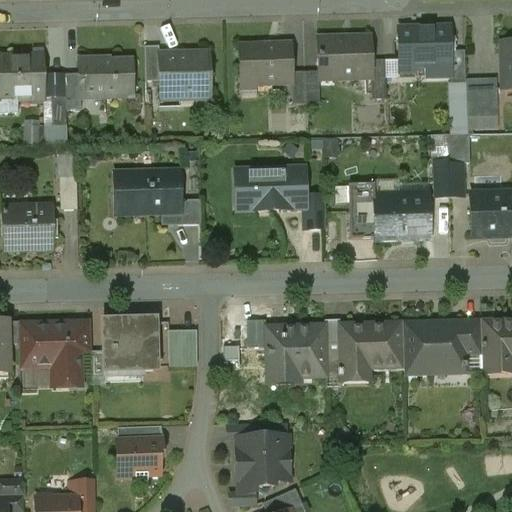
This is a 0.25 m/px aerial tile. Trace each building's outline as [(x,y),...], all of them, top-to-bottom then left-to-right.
[(450,53),(449,30),(398,31),(399,63),(411,63),(411,68),(449,68),(450,68),(450,53)] [(371,38),(316,39),(317,74),(318,84),(319,84),(319,81),(371,80),(372,80),(371,63),(371,38)] [(511,43),(501,44),(503,92),(511,92),(511,43)] [(291,46),(238,47),(240,93),(241,93),(241,88),(291,86),(292,86),(292,74),(291,46)] [(158,56),(158,49),(144,49),(145,84),(158,84),(157,56),(158,56)] [(465,84),(464,53),(450,53),(450,68),(449,68),(449,86),(465,86),(465,85),(465,84)] [(158,56),(157,56),(158,84),(159,103),(209,102),(210,108),(211,108),(209,54),(158,56)] [(42,59),(0,60),(0,96),(17,96),(17,101),(43,101),(43,100),(43,77),(42,59)] [(133,100),(132,63),(97,64),(97,62),(78,62),(78,76),(79,101),(80,101),(133,100)] [(384,63),(371,63),(372,80),(371,80),(371,102),(385,102),(384,63)] [(304,74),(292,74),(292,86),(291,86),(291,107),(305,107),(304,74)] [(317,74),(304,74),(305,107),(319,106),(319,84),(318,84),(317,74)] [(78,76),(65,77),(66,113),(80,113),(80,101),(79,101),(78,76)] [(66,113),(65,77),(43,77),(43,100),(51,99),(52,143),(66,143),(66,117),(66,113)] [(496,83),(465,84),(465,85),(465,86),(466,120),(497,120),(496,83)] [(465,86),(449,86),(451,138),(467,137),(466,120),(465,86)] [(447,166),(432,166),(433,199),(448,199),(447,166)] [(462,166),(447,166),(448,199),(464,199),(462,166)] [(303,175),(277,176),(277,173),(236,174),(236,208),(267,207),(267,213),(268,213),(304,211),(303,175)] [(178,176),(115,177),(116,217),(147,216),(177,215),(179,215),(179,204),(178,176)] [(76,213),(75,180),(59,181),(60,213),(76,213)] [(373,187),(348,188),(349,242),(374,242),(373,200),(400,199),(400,196),(373,197),(373,187)] [(511,196),(469,198),(470,240),(511,238),(511,196)] [(400,199),(373,200),(374,242),(429,241),(428,199),(400,199)] [(200,204),(179,204),(179,215),(177,215),(178,229),(201,228),(200,204)] [(52,210),(1,211),(4,253),(53,252),(52,210)] [(267,219),(255,220),(256,248),(269,248),(268,213),(267,213),(267,219)] [(157,374),(155,322),(101,324),(102,355),(103,376),(105,376),(157,374)] [(90,355),(89,324),(76,324),(76,329),(78,329),(78,356),(90,355)] [(339,324),(323,324),(324,329),(325,381),(341,380),(341,377),(339,329),(339,324)] [(511,324),(480,325),(481,372),(511,371),(511,362),(511,324)] [(264,331),(264,325),(246,325),(246,352),(265,351),(264,331)] [(426,331),(425,327),(402,327),(403,373),(403,379),(427,379),(427,375),(479,373),(479,377),(481,377),(481,372),(480,325),(478,325),(478,329),(426,331)] [(18,348),(17,326),(0,326),(0,376),(7,377),(6,348),(18,348)] [(76,329),(19,331),(19,326),(17,326),(18,348),(19,369),(48,368),(48,371),(51,371),(52,391),(79,390),(78,356),(78,329),(76,329)] [(402,330),(358,331),(358,328),(339,329),(341,377),(370,376),(370,374),(403,373),(402,330)] [(264,331),(265,351),(266,383),(325,381),(324,329),(264,331)] [(169,368),(198,368),(198,331),(169,331),(169,368)] [(102,355),(90,355),(91,381),(105,380),(105,376),(103,376),(102,355)] [(261,427),(237,428),(237,441),(262,440),(261,427)] [(137,431),(117,432),(118,445),(137,444),(137,431)] [(262,440),(237,441),(237,456),(236,456),(237,483),(238,483),(239,497),(243,497),(254,497),(254,490),(272,490),(272,478),(288,477),(287,440),(262,440)] [(118,445),(116,445),(116,469),(117,483),(126,482),(133,482),(134,482),(134,489),(147,488),(147,480),(160,480),(159,465),(162,462),(161,443),(137,444),(118,445)] [(22,511),(22,483),(0,483),(0,503),(6,503),(6,511),(22,511)] [(94,511),(94,484),(69,485),(69,500),(76,500),(76,511),(94,511)] [(303,511),(295,492),(262,507),(263,511),(303,511)] [(254,497),(243,497),(239,497),(229,498),(229,509),(255,508),(254,497)] [(76,511),(76,500),(69,500),(53,501),(50,498),(38,498),(35,501),(35,511),(76,511)]
